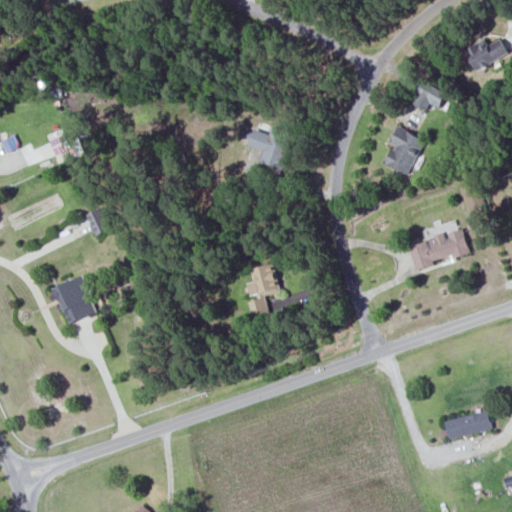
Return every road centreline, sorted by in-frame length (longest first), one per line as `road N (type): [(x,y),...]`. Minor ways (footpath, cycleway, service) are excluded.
road 1 (residential): [(16,480),(511,307)]
road 2 (residential): [(378,353),(335,215),(334,178),(373,64),(449,0)]
road 3 (residential): [(373,64),(243,3)]
